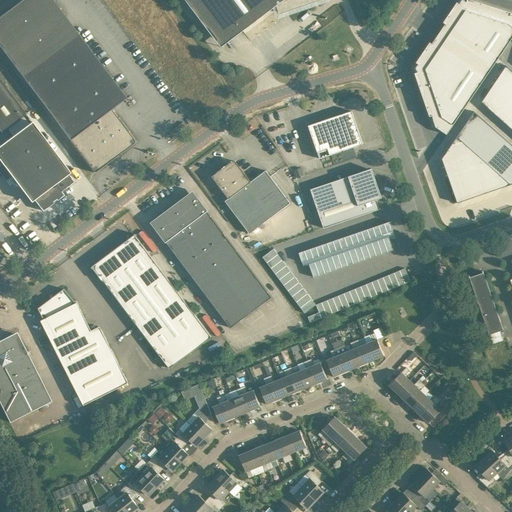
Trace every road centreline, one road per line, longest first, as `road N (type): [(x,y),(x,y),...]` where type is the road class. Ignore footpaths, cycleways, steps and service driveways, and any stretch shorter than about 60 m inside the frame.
road 1 (unclassified): [(0,290),(248,102),(366,64)]
road 2 (unclassified): [(511,223),(451,241),(431,228),(366,64)]
road 3 (residential): [(157,511),(225,441),(338,396)]
